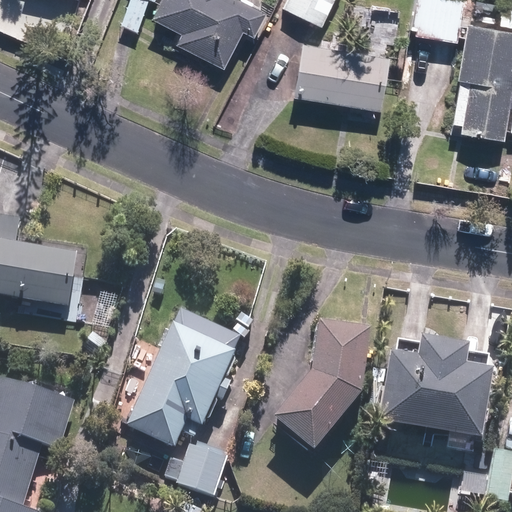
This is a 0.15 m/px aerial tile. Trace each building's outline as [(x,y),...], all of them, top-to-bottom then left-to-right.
[(160,0),(150,20),(181,37),(176,46),(223,71),(243,33),(253,38),(266,14),(239,0),(160,0)] [(287,0),(283,9),(323,28),(336,0),(287,0)] [(416,0),(411,37),(458,45),(465,0),(416,0)] [(511,32),(465,25),(449,134),(505,142),(510,111),(511,111),(511,32)] [(389,59),(301,44),(292,98),(380,113),(389,59)] [(0,216),(0,299),(68,310),(77,255),(17,246),(21,220),(0,216)] [(177,313),(126,430),(175,451),(187,424),(202,431),(241,341),(177,313)] [(312,455),(360,397),(369,332),(317,325),(310,376),(272,423),(312,455)] [(417,346),(390,342),(376,428),(447,439),(445,453),(478,459),(493,359),(465,354),(466,348),(418,340),(417,346)] [(75,403),(0,379),(0,511),(28,511),(23,510),(43,447),(60,452),(75,403)] [(511,424),(511,491),(510,505),(511,504),(511,382),(508,382),(502,423),(511,424)] [(169,460),(161,482),(215,500),(228,460),(189,447),(183,465),(169,460)] [(511,452),(492,450),(484,501),(506,504),(511,468),(511,452)] [(161,462),(141,452),(128,478),(148,488),(161,462)] [(203,511),(173,498),(166,511),(203,511)]
